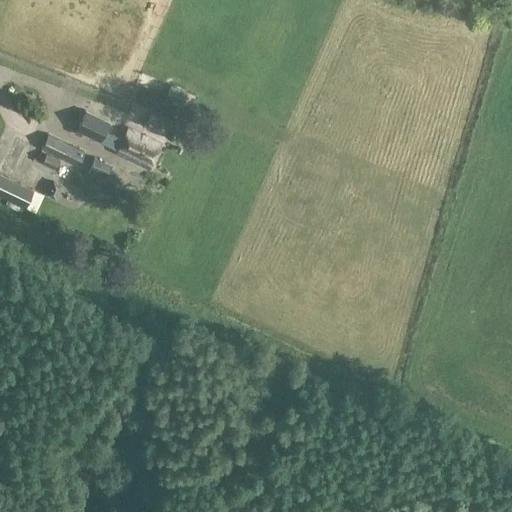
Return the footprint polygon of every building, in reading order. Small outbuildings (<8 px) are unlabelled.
[(153,87),(152,72),(137,73),(138,88),(153,87)] [(195,95),(170,84),(164,97),(180,104),(190,108),(195,95)] [(104,130),(108,121),(86,111),(78,130),(120,149),(118,154),(149,168),(160,144),(129,130),(125,139),(104,130)] [(164,135),(177,140),(183,126),(171,121),(164,135)] [(77,165),(84,151),(49,135),(43,149),(77,165)] [(46,154),(42,164),(55,169),(59,159),(46,154)] [(89,169),(107,176),(112,166),(94,158),(89,169)] [(0,195),(24,207),(33,188),(0,172),(0,195)] [(47,194),(55,198),(61,185),(53,181),(47,194)]
